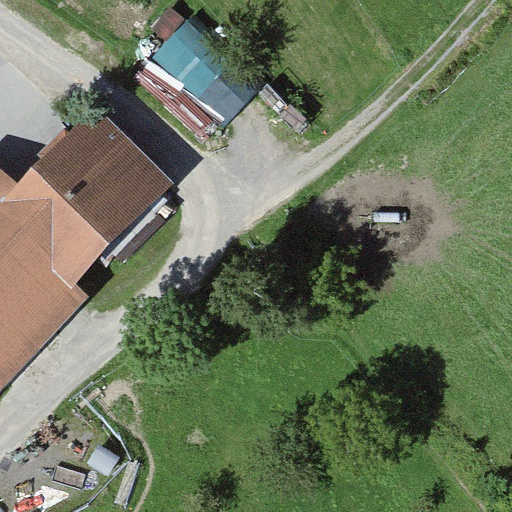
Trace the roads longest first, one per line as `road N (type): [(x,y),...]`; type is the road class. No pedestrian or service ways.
road 1 (track): [(0,453),(129,336),(243,215),(372,123)]
road 2 (track): [(0,27),(243,215)]
road 3 (track): [(488,0),(372,123)]
